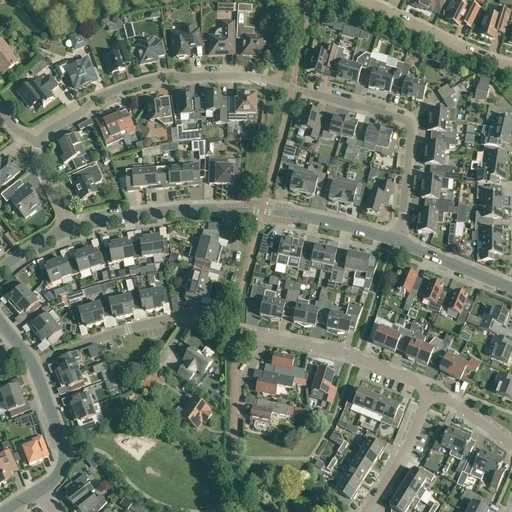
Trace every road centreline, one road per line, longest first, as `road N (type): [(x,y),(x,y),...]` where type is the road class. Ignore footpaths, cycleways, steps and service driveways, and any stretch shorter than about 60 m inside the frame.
road 1 (residential): [(400,243),(407,120),(297,89),(245,76),(141,83),(90,103),(40,142)]
road 2 (residential): [(34,364),(101,338),(216,311),(235,249),(234,212)]
road 3 (residential): [(430,398),(415,382),(354,358),(268,338)]
road 4 (residential): [(68,231),(141,215),(234,212)]
road 5 (residential): [(511,68),(360,0)]
road 6 (residential): [(38,491),(59,474),(64,457),(34,364)]
road 7 (residential): [(400,243),(261,212)]
road 8 (residential): [(367,511),(430,398)]
road 9 (residential): [(511,288),(400,243)]
